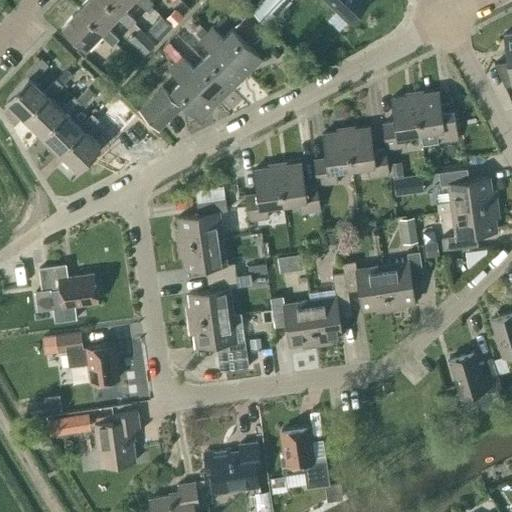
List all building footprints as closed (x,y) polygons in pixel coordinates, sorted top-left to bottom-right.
[(85,0),(79,6),(102,28),(105,26),(116,15),(128,27),(135,20),(122,8),(120,10),(108,0),(85,0)] [(108,0),(120,10),(122,8),(129,0),(136,0),(146,9),(150,4),(152,2),(149,0),(108,0)] [(284,9),(274,0),(262,0),(252,11),(267,26),(284,9)] [(327,0),(348,20),(367,0),(327,0)] [(102,28),(79,6),(62,25),(85,47),(99,32),(111,45),(118,38),(105,26),(102,28)] [(172,26),(182,16),(175,9),(165,19),(172,26)] [(160,40),(173,27),(162,16),(149,29),(160,40)] [(235,26),(253,44),(263,34),(245,16),(235,26)] [(212,26),(206,31),(245,72),(261,57),(232,28),(223,37),(212,26)] [(210,49),(201,58),(230,87),(245,72),(206,31),(199,38),(210,49)] [(511,32),(502,34),(507,61),(494,63),(504,85),(511,83),(511,32)] [(146,34),(135,45),(144,54),(155,43),(146,34)] [(169,56),(175,62),(215,102),(230,87),(201,58),(192,67),(175,50),(169,56)] [(5,98),(23,116),(46,93),(43,90),(32,79),(47,64),(41,57),(25,74),(27,76),(5,98)] [(199,118),(215,102),(175,62),(169,68),(180,79),(170,88),(199,118)] [(64,110),(61,108),(50,97),(62,84),(55,78),(43,90),(46,93),(23,116),(41,133),(64,110)] [(139,108),(160,129),(182,107),(161,86),(139,108)] [(85,107),(97,95),(88,87),(77,98),(80,101),(85,107)] [(438,90),(414,94),(419,131),(435,129),(437,141),(457,138),(452,102),(440,104),(438,90)] [(404,133),(419,131),(414,94),(390,97),(393,121),(381,123),(385,148),(406,145),(404,133)] [(59,151),(81,127),(79,125),(67,114),(80,101),(77,98),(73,95),(61,108),(64,110),(41,133),(59,151)] [(127,119),(118,110),(108,121),(117,129),(127,119)] [(81,127),(59,151),(77,168),(99,145),(85,131),(98,119),(91,112),(79,125),(81,127)] [(389,174),(385,148),(373,150),(370,126),(346,129),(351,167),(366,165),(368,177),(389,174)] [(312,159),(316,183),(316,185),(337,182),(335,169),(351,167),(346,129),(321,133),(324,157),(312,159)] [(320,209),(316,185),(316,183),(305,185),(301,161),(276,165),(282,202),(297,200),(299,212),(320,209)] [(390,165),(391,176),(403,174),(402,164),(390,165)] [(266,204),(282,202),(276,165),(252,169),(256,192),(244,194),(247,220),(268,217),(266,204)] [(438,212),(452,210),(496,204),(494,189),(489,190),(488,176),(463,180),(461,168),(438,171),(440,183),(448,182),(450,200),(437,202),(438,212)] [(393,179),(395,195),(424,191),(422,175),(393,179)] [(175,230),(177,243),(221,237),(217,212),(226,210),(224,198),(200,201),(202,213),(177,216),(179,229),(175,230)] [(497,216),(496,204),(452,210),(455,235),(447,236),(448,248),(472,245),(471,233),(496,230),(494,217),(497,216)] [(403,243),(417,241),(414,217),(400,219),(403,243)] [(328,244),(339,243),(337,231),(326,232),(328,244)] [(209,265),(211,277),(235,274),(233,262),(225,264),(221,237),(177,243),(179,256),(182,255),(184,269),(209,265)] [(427,257),(439,255),(437,241),(424,243),(427,257)] [(408,261),(382,265),(389,309),(401,307),(401,303),(414,301),(410,276),(422,274),(419,251),(406,253),(408,261)] [(293,254),(295,269),(303,268),(301,253),(293,254)] [(343,262),(344,272),(346,285),(357,284),(361,309),(374,307),(375,311),(389,309),(382,265),(356,268),(354,260),(343,262)] [(59,287),(61,305),(97,300),(93,273),(66,276),(65,263),(38,266),(41,289),(59,287)] [(246,287),(270,286),(269,269),(245,270),(246,287)] [(335,296),(309,300),(316,344),(329,342),(328,338),(342,335),(338,310),(350,309),(346,285),(344,272),(331,273),(335,296)] [(186,305),(187,319),(232,313),(228,288),(237,287),(235,274),(211,277),(213,288),(187,292),(189,305),(186,305)] [(302,346),(316,344),(309,300),(283,304),(282,295),(269,297),(273,321),(285,319),(289,344),(301,342),(302,346)] [(511,310),(490,317),(501,355),(511,351),(511,310)] [(195,345),(220,341),(221,353),(224,369),(247,366),(246,353),(244,338),(235,340),(234,327),(243,326),(241,312),(232,313),(187,319),(189,333),(193,332),(195,345)] [(113,342),(81,347),(79,331),(41,336),(44,352),(65,349),(67,365),(87,362),(90,381),(118,377),(113,342)] [(249,339),(250,349),(260,348),(259,339),(249,339)] [(10,353),(9,348),(6,346),(2,347),(0,349),(0,354),(3,357),(8,356),(10,353)] [(473,350),(448,358),(460,395),(485,388),(486,391),(501,387),(493,359),(477,363),(473,350)] [(98,416),(110,414),(110,418),(93,421),(99,466),(134,461),(129,430),(139,429),(135,402),(97,407),(98,416)] [(313,464),(313,460),(307,425),(280,429),(284,455),(279,456),(282,470),(285,473),(303,470),(305,486),(328,482),(325,462),(313,464)] [(206,471),(211,471),(213,490),(257,484),(255,466),(259,466),(256,441),(238,443),(238,449),(230,450),(230,447),(203,451),(206,471)] [(204,479),(194,480),(176,483),(178,492),(147,497),(149,511),(194,511),(194,507),(208,504),(204,479)]
